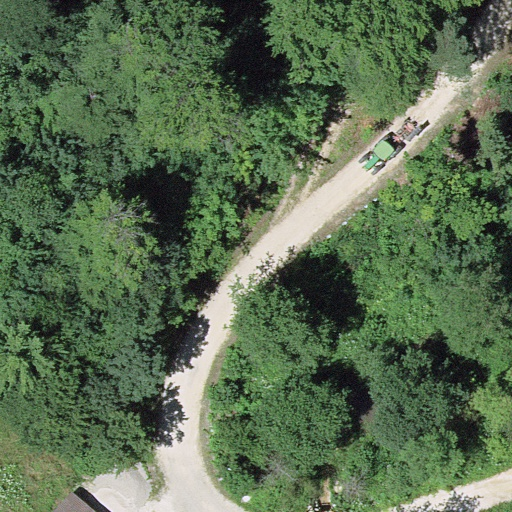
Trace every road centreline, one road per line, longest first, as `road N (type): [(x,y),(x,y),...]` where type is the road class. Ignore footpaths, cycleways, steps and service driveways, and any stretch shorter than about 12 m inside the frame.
road 1 (track): [(217,511),(182,454),(179,418),(191,366),(217,318),(324,200),(428,113),(511,0)]
road 2 (track): [(198,484),(271,384),(511,202)]
road 3 (track): [(303,222),(375,0)]
